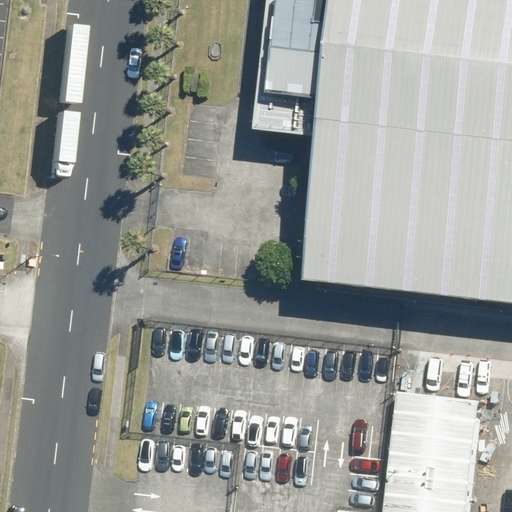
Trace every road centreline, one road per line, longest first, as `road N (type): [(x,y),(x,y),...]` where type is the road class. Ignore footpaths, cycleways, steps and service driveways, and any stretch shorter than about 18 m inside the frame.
road 1 (unclassified): [(54,511),(111,0)]
road 2 (unknown): [(0,302),(511,342)]
